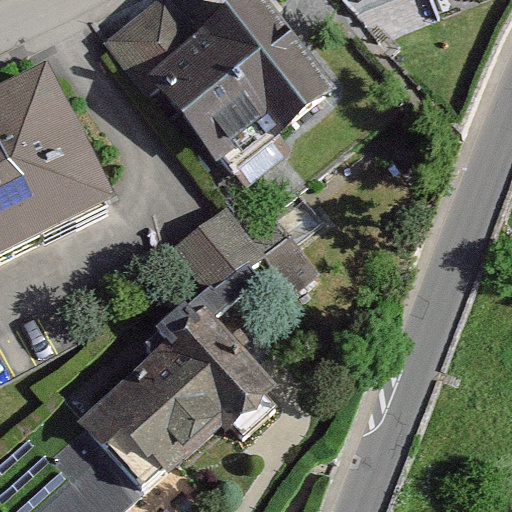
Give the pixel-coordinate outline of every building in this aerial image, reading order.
[(162,0),(111,35),(207,174),(321,97),(254,0),(237,0),(188,34),(164,0),(162,0)] [(336,0),(348,24),(399,0),(405,0),(422,34),(499,0),(336,0)] [(0,94),(0,256),(98,210),(35,78),(0,94)] [(183,241),(217,297),(277,262),(244,205),(183,241)] [(76,421),(139,496),(261,396),(198,320),(76,421)]
